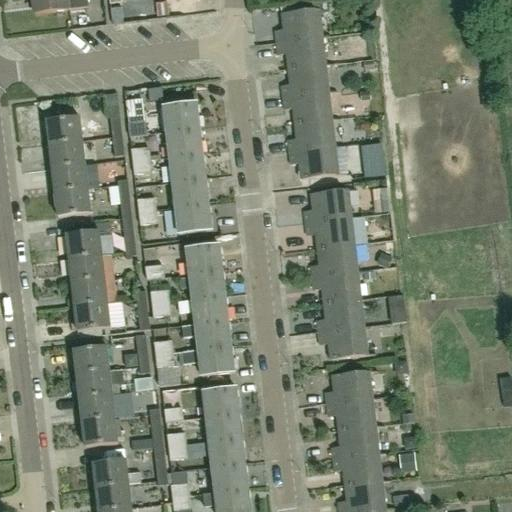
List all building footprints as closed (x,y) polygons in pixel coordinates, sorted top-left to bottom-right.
[(32,0),(34,15),(87,9),(86,0),(32,0)] [(280,8),(281,16),(283,32),(274,33),(276,46),(322,40),(318,13),(329,12),(328,3),(280,8)] [(322,40),(276,46),(277,57),(286,56),(288,72),(325,67),(322,40)] [(325,67),(288,72),(290,87),(281,88),(282,100),(328,94),(325,67)] [(328,94),(282,100),(284,112),(292,111),(294,126),(332,122),(328,94)] [(107,121),(109,121),(114,159),(125,158),(121,119),(120,120),(117,100),(104,102),(107,121)] [(166,135),(199,131),(196,105),(163,109),(166,135)] [(81,143),(93,142),(109,140),(108,132),(89,134),(88,132),(80,133),(78,118),(46,122),(49,147),(81,143)] [(332,122),(294,126),(296,142),(287,143),(288,155),(335,149),(332,122)] [(144,145),(144,138),(147,137),(146,124),(128,126),(130,140),(131,139),(132,146),(144,145)] [(199,131),(166,135),(169,160),(202,156),(199,131)] [(81,143),(49,147),(52,170),(84,167),(81,143)] [(365,148),(367,164),(384,162),(382,146),(365,148)] [(134,177),(152,175),(149,149),(131,152),(134,177)] [(301,182),(338,177),(335,149),(288,155),(290,167),(299,165),(301,182)] [(202,156),(169,160),(172,185),(205,181),(202,156)] [(84,167),(52,170),(54,194),(87,190),(84,167)] [(205,181),(172,185),(175,210),(207,206),(205,181)] [(126,259),(138,258),(128,182),(117,183),(126,259)] [(87,190),(54,194),(57,219),(90,215),(87,190)] [(305,225),(352,220),(348,191),(310,196),(313,213),(304,214),(305,225)] [(140,228),(158,225),(155,200),(137,202),(140,228)] [(207,206),(175,210),(178,236),(211,231),(207,206)] [(370,240),(369,216),(355,217),(356,241),(370,240)] [(352,220),(305,225),(306,238),(315,237),(317,251),(355,248),(352,220)] [(69,261),(102,257),(99,233),(66,236),(69,261)] [(188,277),(222,273),(219,247),(185,251),(188,277)] [(355,248),(317,251),(319,268),(310,269),(311,280),(358,275),(355,248)] [(102,257),(69,261),(72,285),(114,280),(112,257),(102,258),(102,257)] [(147,282),(165,280),(163,267),(145,269),(147,282)] [(222,273),(188,277),(189,279),(180,280),(181,292),(190,291),(191,302),(225,298),(222,273)] [(358,275),(311,280),(313,293),(322,292),(323,306),(361,302),(358,275)] [(114,280),(72,285),(74,308),(107,304),(107,305),(117,304),(114,280)] [(168,292),(151,294),(154,319),(171,317),(168,292)] [(140,333),(151,332),(146,293),(135,295),(140,333)] [(225,298),(191,302),(194,327),(228,323),(225,298)] [(361,302),(323,306),(325,323),(317,324),(318,334),(365,330),(361,302)] [(107,304),(74,308),(77,333),(110,329),(107,305),(107,304)] [(378,319),(404,318),(404,304),(377,305),(378,319)] [(228,323),(194,327),(197,352),(231,349),(228,323)] [(365,330),(318,334),(319,347),(328,346),(330,362),(368,357),(365,330)] [(140,377),(151,376),(147,337),(135,338),(140,377)] [(179,368),(175,368),(172,343),(154,345),(159,386),(159,389),(181,387),(179,368)] [(73,352),(76,377),(109,373),(106,349),(73,352)] [(184,366),(196,365),(195,349),(183,350),(184,366)] [(231,349),(197,352),(200,378),(234,375),(231,349)] [(110,388),(109,373),(76,377),(79,400),(112,397),(120,396),(119,387),(110,388)] [(327,407),(373,401),(370,373),(332,378),(334,395),(325,396),(327,407)] [(136,394),(141,394),(152,392),(150,380),(139,381),(134,382),(136,394)] [(205,420),(239,416),(236,390),(202,394),(205,420)] [(183,409),(201,407),(199,392),(181,393),(183,409)] [(112,397),(79,400),(82,424),(114,420),(122,419),(121,409),(113,410),(112,397)] [(373,401),(327,407),(328,419),(337,418),(338,433),(377,429),(373,401)] [(166,425),(184,422),(182,409),(164,412),(166,425)] [(149,412),(150,420),(151,430),(152,440),(153,450),(165,449),(160,411),(159,411),(155,411),(154,412),(149,412)] [(239,416),(205,420),(208,445),(241,441),(239,416)] [(116,434),(114,421),(114,420),(82,424),(84,449),(117,445),(117,444),(124,443),(123,433),(116,434)] [(377,429),(338,433),(340,449),(332,451),(333,462),(380,456),(377,429)] [(185,435),(168,437),(167,437),(169,449),(186,447),(185,435)] [(241,441),(208,445),(211,470),(244,466),(241,441)] [(186,447),(169,449),(170,463),(188,461),(188,460),(186,447)] [(165,449),(153,450),(158,488),(169,487),(168,475),(165,449)] [(380,456),(333,462),(335,474),(343,473),(345,488),(383,484),(380,456)] [(129,487),(141,485),(140,475),(128,476),(126,463),(93,466),(96,491),(129,487)] [(244,466),(211,470),(214,495),(247,491),(244,466)] [(193,471),(194,484),(209,483),(208,470),(193,471)] [(383,484),(345,488),(347,505),(338,505),(339,511),(377,511),(386,511),(383,484)] [(190,498),(189,486),(174,487),(171,487),(172,500),(190,498)] [(119,511),(131,511),(129,487),(96,491),(98,511),(119,511)] [(249,511),(247,491),(214,495),(215,511),(249,511)] [(416,507),(415,497),(394,500),(395,510),(416,507)] [(173,511),(182,511),(192,511),(190,498),(172,500),(173,511)]
